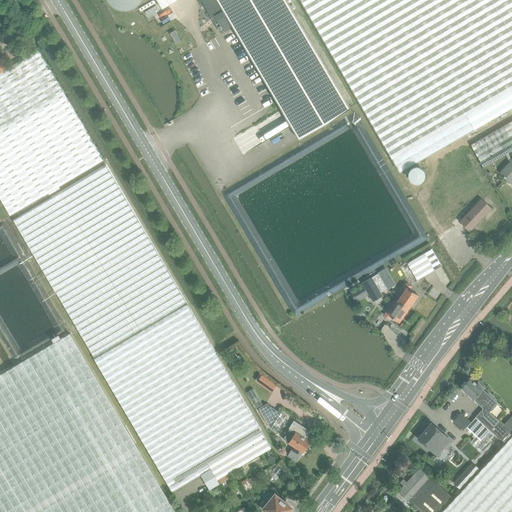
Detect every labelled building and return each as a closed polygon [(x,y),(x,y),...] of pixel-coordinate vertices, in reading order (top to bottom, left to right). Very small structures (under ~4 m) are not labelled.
[(350,109),(292,11),(286,0),(156,0),(162,9),(177,0),(202,0),(212,18),(216,16),(224,30),(232,25),(299,139),(350,109)] [(511,0),(301,0),(400,172),(474,129),(466,116),(511,90),(511,0)] [(145,12),(148,17),(159,11),(156,6),(145,12)] [(0,198),(9,213),(10,216),(103,161),(38,50),(5,70),(0,72),(0,198)] [(511,90),(466,116),(474,129),(511,107),(511,90)] [(499,143),(511,135),(511,120),(470,145),(480,162),(482,160),(502,148),(499,143)] [(511,159),(500,173),(510,183),(511,180),(511,159)] [(425,161),(420,163),(426,172),(430,169),(425,161)] [(261,432),(241,397),(235,387),(168,272),(106,166),(13,220),(59,299),(132,424),(171,491),(210,468),(207,463),(261,432)] [(405,173),(402,175),(407,183),(410,181),(405,173)] [(481,199),(459,222),(469,231),(491,209),(481,199)] [(425,253),(407,263),(417,280),(434,270),(425,253)] [(386,268),(378,272),(378,273),(386,287),(388,289),(396,284),(386,268)] [(372,277),(362,283),(364,285),(368,292),(373,301),(383,295),(372,277)] [(405,290),(397,301),(395,299),(394,300),(408,309),(418,295),(410,290),(412,287),(406,283),(402,288),(405,290)] [(364,285),(351,293),(355,300),(368,292),(364,285)] [(391,316),(400,322),(408,309),(394,300),(384,315),(389,319),(391,316)] [(401,328),(393,322),(389,327),(398,333),(401,328)] [(174,511),(69,333),(0,374),(0,511),(174,511)] [(463,385),(461,388),(474,400),(473,400),(483,409),(475,417),(475,418),(495,435),(501,441),(510,432),(498,421),(499,420),(490,411),(497,404),(488,396),(489,395),(482,390),(484,388),(478,382),(476,384),(469,378),(463,385)] [(253,388),(247,392),(256,407),(262,404),(253,388)] [(270,429),(273,424),(280,414),(266,404),(259,409),(270,429)] [(453,422),(461,429),(468,421),(460,414),(453,422)] [(511,432),(511,416),(503,424),(511,432)] [(469,424),(466,428),(476,437),(485,446),(495,435),(475,418),(469,424)] [(283,439),(294,445),(287,455),(296,461),(296,460),(302,452),(304,453),(310,442),(309,442),(314,435),(314,434),(294,421),(289,428),(290,428),(289,429),(285,436),(283,439)] [(431,424),(418,439),(431,451),(432,450),(437,455),(450,441),(444,436),(445,435),(431,424)] [(216,480),(270,448),(261,432),(207,463),(210,468),(216,480)] [(511,511),(511,435),(509,439),(441,511),(511,511)] [(479,468),(473,462),(454,483),(460,489),(479,468)] [(276,466),(267,477),(274,483),(283,471),(276,466)] [(438,511),(452,498),(420,468),(408,481),(404,478),(400,482),(403,486),(398,491),(399,492),(407,500),(420,511),(419,511),(438,511)] [(264,496),(269,500),(262,508),(266,511),(288,511),(292,508),(274,494),(272,495),(268,491),(264,496)]
